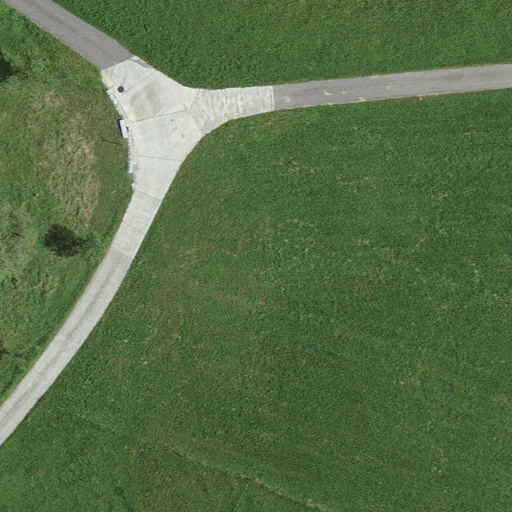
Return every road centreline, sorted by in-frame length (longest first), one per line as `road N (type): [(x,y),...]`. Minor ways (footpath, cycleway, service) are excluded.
road 1 (unclassified): [(25,0),(138,77),(159,124),(156,186),(103,293),(0,431)]
road 2 (track): [(159,124),(397,73),(511,65)]
